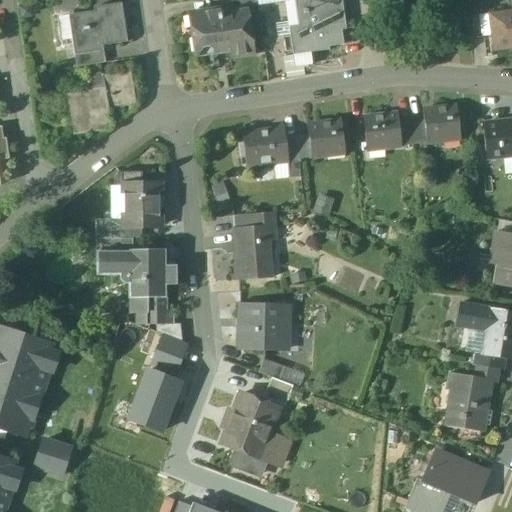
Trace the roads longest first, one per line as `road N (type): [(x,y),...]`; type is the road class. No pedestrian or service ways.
road 1 (residential): [(172,120),(186,147),(207,355),(174,466),(285,509)]
road 2 (residential): [(511,86),(371,85),(172,120)]
road 3 (residential): [(172,120),(133,135),(48,191),(0,235)]
road 4 (residential): [(153,0),(172,120)]
